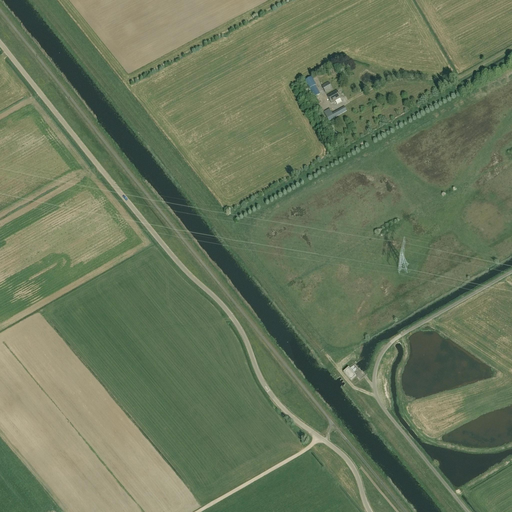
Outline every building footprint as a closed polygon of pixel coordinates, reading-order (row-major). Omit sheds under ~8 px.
[(321,95),(316,86),(312,77),(305,81),(315,99),(321,95)] [(333,89),(329,82),(322,86),(326,93),(333,89)] [(341,98),(337,91),(328,96),(332,104),(337,101),(341,98)] [(329,121),(345,112),(347,111),(344,107),(332,114),(330,109),(324,113),(329,121)] [(349,368),(344,372),(351,381),(356,377),(349,368)]
